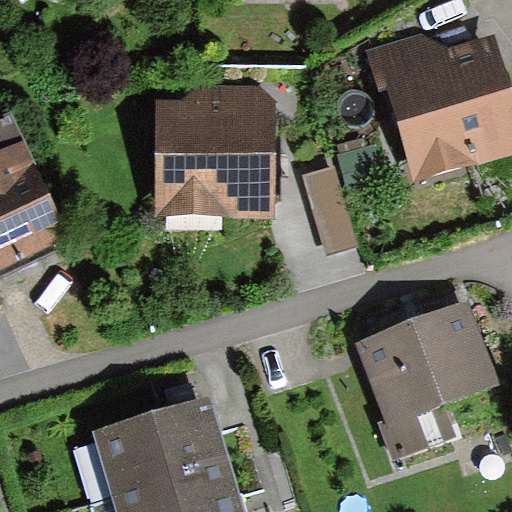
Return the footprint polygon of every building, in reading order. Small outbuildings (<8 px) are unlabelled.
[(511,81),(497,32),(451,46),(419,34),(367,50),(380,92),(386,90),(415,183),(511,152),(511,81)] [(185,98),(157,99),(158,219),(279,217),(277,104),(259,88),(196,84),(185,98)] [(0,278),(76,244),(14,109),(0,115),(0,278)] [(339,165),(303,175),(327,254),(363,243),(339,165)] [(499,396),(470,315),(363,353),(392,434),(499,396)] [(110,493),(217,462),(202,401),(92,432),(110,493)] [(114,511),(230,511),(217,462),(110,493),(114,511)]
